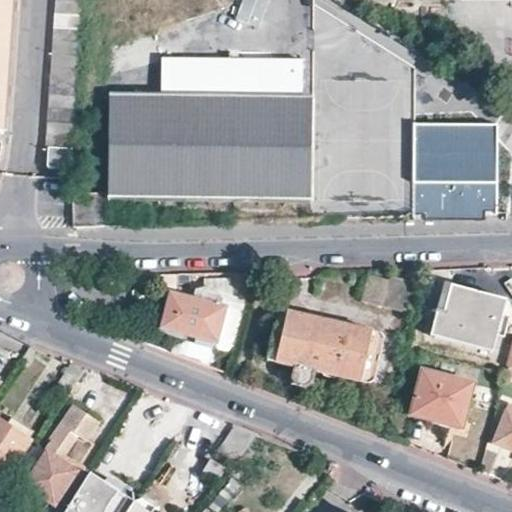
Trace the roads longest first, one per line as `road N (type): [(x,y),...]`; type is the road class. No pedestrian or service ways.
road 1 (residential): [(26,318),(503,511)]
road 2 (residential): [(511,249),(36,251)]
